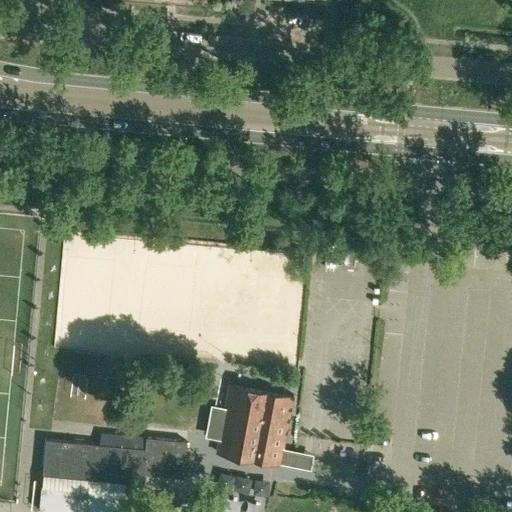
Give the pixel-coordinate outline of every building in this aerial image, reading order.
[(280,464),(293,395),(292,395),(292,396),(230,384),(225,409),(213,407),(210,423),(222,425),(217,452),(279,463),(279,464),(280,464)] [(46,439),(42,475),(143,485),(145,473),(183,477),(186,440),(146,436),(145,448),(46,439)] [(294,464),(299,465),(302,453),(296,452),(294,464)] [(122,511),(125,493),(42,485),(39,510),(56,511),(122,511)] [(239,511),(268,511),(273,502),(248,491),(239,511)] [(156,496),(154,509),(165,510),(179,504),(179,498),(156,496)]
